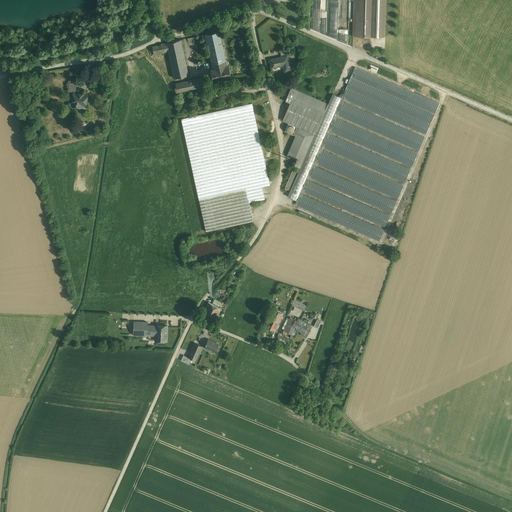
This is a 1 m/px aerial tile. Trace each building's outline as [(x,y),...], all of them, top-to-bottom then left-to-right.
[(354,0),(353,36),(384,37),(385,0),(354,0)] [(213,63),(226,60),(220,31),(205,34),(212,63),(213,63)] [(186,38),(188,47),(203,43),(201,35),(186,38)] [(189,75),(181,40),(167,43),(153,46),(155,54),(169,51),(175,78),(189,75)] [(288,55),(270,59),(272,68),(283,66),(285,71),(291,70),(288,55)] [(227,66),(226,60),(213,63),(214,69),(211,70),(214,80),(232,76),(229,66),(227,66)] [(206,77),(176,83),(178,92),(208,86),(206,77)] [(74,92),(78,92),(79,83),(71,82),(70,92),(74,92)] [(293,97),(296,90),(291,88),(286,101),(290,103),(293,97)] [(293,97),(325,111),(328,104),(296,90),(293,97)] [(78,92),(74,92),(73,107),(84,108),(84,106),(89,106),(91,93),(78,92)] [(310,132),(315,134),(325,111),(293,97),(290,103),(283,120),(288,123),(297,127),(310,132)] [(293,135),(297,127),(288,123),(284,132),(293,135)] [(306,140),(310,132),(297,127),(293,135),(296,137),(296,136),(306,140)] [(311,142),(315,134),(310,132),(306,140),(311,142)] [(329,134),(324,148),(389,173),(391,167),(401,171),(404,164),(329,134)] [(307,153),(311,142),(296,136),(296,137),(290,151),(299,155),(300,153),(301,153),(302,151),(307,153)] [(298,158),(299,155),(290,151),(287,156),(296,160),(297,158),(298,158)] [(301,168),(307,153),(302,151),(301,153),(300,153),(299,155),(298,158),(297,158),(296,160),(297,161),(295,165),(301,168)] [(316,165),(380,188),(382,182),(384,183),(387,175),(321,151),(316,165)] [(291,190),(298,173),(293,171),(285,188),(291,190)] [(224,192),(230,225),(255,221),(251,201),(266,199),(264,187),(258,188),(258,190),(249,191),(248,188),(224,192)] [(295,298),(292,305),(304,310),(307,303),(295,298)] [(221,308),(208,302),(201,317),(215,323),(221,308)] [(265,327),(275,331),(283,313),(273,308),(265,327)] [(290,317),(283,331),(294,336),(296,330),(293,329),(297,320),(290,317)] [(312,325),(298,318),(293,329),(307,335),(312,325)] [(149,321),(134,321),(134,335),(155,336),(155,342),(169,342),(169,325),(149,324),(149,321)] [(220,344),(209,339),(205,348),(216,353),(220,344)] [(195,343),(188,357),(196,361),(203,347),(195,343)] [(184,356),(181,361),(188,364),(191,359),(184,356)]
